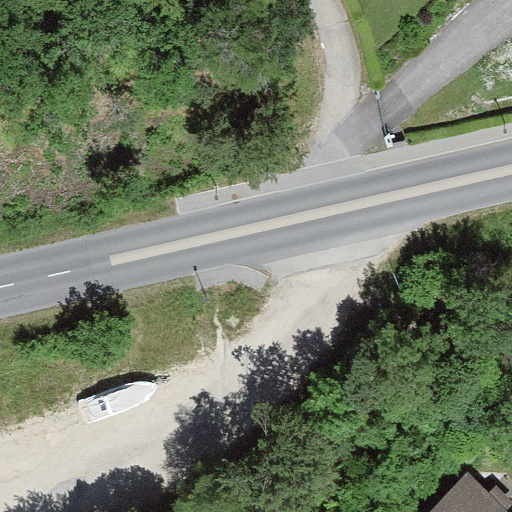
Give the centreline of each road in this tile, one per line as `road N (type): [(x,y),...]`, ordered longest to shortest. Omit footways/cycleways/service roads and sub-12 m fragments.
road 1 (track): [(16,511),(183,417),(249,356),(307,299),(327,265),(338,212)]
road 2 (secondary): [(338,212),(0,289)]
road 3 (residential): [(338,212),(348,73),(323,0)]
road 4 (secondary): [(511,172),(338,212)]
